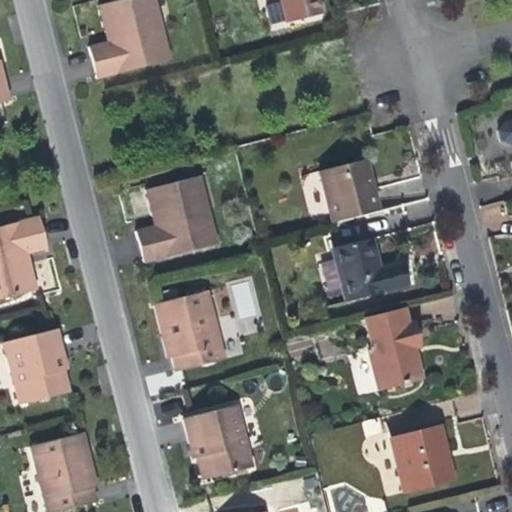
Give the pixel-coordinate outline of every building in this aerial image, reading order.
[(92,78),(168,60),(158,22),(149,25),(142,0),(113,0),(94,5),(101,31),(104,41),(84,46),(92,78)] [(158,22),(152,0),(142,0),(149,25),(158,22)] [(277,0),(283,21),(315,13),(311,0),(277,0)] [(511,146),(511,120),(511,121),(511,124),(505,126),(502,127),(500,129),(498,132),(498,134),(501,145),(504,146),(506,146),(509,147),(511,146)] [(312,172),(325,224),(371,212),(364,187),(358,161),(312,172)] [(197,174),(187,176),(196,210),(205,208),(197,174)] [(141,261),(214,242),(205,208),(196,210),(187,176),(143,188),(151,217),(153,225),(133,230),(141,261)] [(38,219),(0,228),(0,299),(35,291),(30,267),(27,256),(46,251),(38,219)] [(370,240),(330,250),(342,302),(404,287),(399,265),(377,270),(375,264),(370,240)] [(238,321),(260,315),(250,278),(228,284),(238,321)] [(223,360),(205,291),(152,305),(160,335),(167,334),(169,343),(176,372),(223,360)] [(400,308),(367,317),(375,348),(364,350),(374,389),(418,377),(412,356),(411,350),(418,348),(413,327),(406,329),(400,308)] [(7,340),(23,405),(66,394),(59,366),(56,355),(61,354),(54,328),(7,340)] [(249,466),(233,403),(178,417),(184,441),(189,440),(191,450),(199,479),(249,466)] [(436,426),(385,440),(400,492),(445,480),(439,460),(437,451),(442,450),(436,426)] [(28,445),(44,511),(92,500),(87,476),(84,464),(90,463),(83,432),(28,445)]
